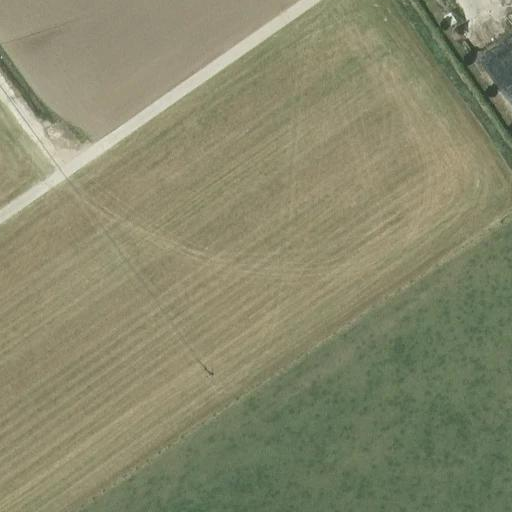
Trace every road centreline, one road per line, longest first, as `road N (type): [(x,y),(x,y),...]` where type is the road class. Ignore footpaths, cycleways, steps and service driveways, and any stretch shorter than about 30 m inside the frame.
road 1 (track): [(70,166),(309,0)]
road 2 (track): [(0,218),(70,166),(0,73)]
